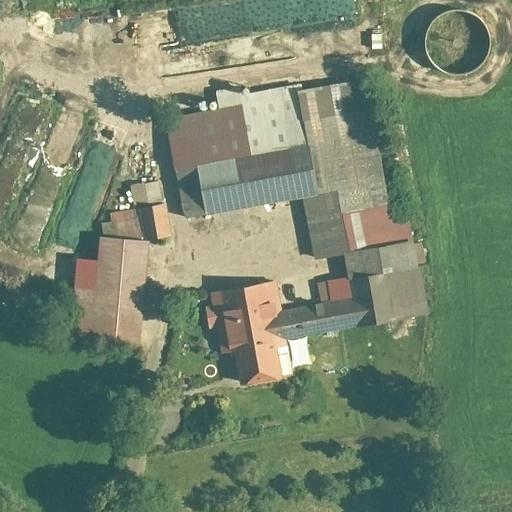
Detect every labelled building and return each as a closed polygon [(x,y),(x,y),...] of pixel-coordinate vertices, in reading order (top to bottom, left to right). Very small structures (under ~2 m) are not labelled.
[(351,0),(352,14),(365,13),(364,0),(351,0)] [(369,39),(370,55),(383,55),(382,38),(369,39)] [(197,172),(205,219),(299,205),(308,264),(345,259),(350,296),(277,307),(274,287),(207,297),(221,389),(276,381),(271,345),(430,320),(423,273),(411,275),(403,225),(387,227),(365,80),(299,90),(298,82),(198,97),(200,115),(164,121),(173,175),(197,172)] [(144,252),(167,248),(161,213),(138,217),(144,252)] [(57,347),(128,353),(137,251),(88,246),(84,298),(62,296),(57,347)]
